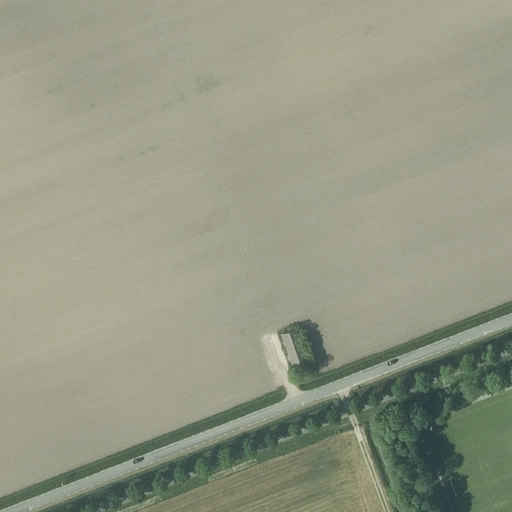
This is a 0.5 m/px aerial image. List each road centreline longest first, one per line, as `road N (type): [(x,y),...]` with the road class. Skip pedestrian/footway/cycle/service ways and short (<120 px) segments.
road 1 (tertiary): [(12,511),(511,320)]
road 2 (track): [(388,511),(340,387)]
